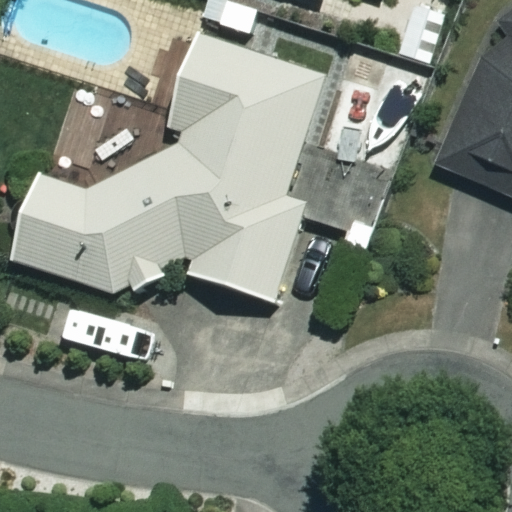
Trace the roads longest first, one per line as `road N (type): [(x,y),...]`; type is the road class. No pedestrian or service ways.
road 1 (residential): [(0,415),(323,474)]
road 2 (residential): [(323,474),(337,437),(362,408),(396,388),(434,382),(472,389),(511,415)]
